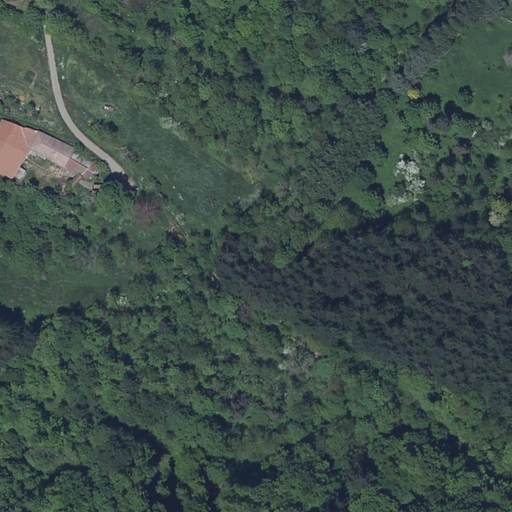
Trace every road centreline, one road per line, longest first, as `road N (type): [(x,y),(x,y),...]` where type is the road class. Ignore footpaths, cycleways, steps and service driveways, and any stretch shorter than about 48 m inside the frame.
road 1 (track): [(150,195),(249,310),(368,373),(462,442),(459,455),(402,500),(399,511)]
road 2 (unclassified): [(43,0),(62,106),(90,145),(150,195)]
